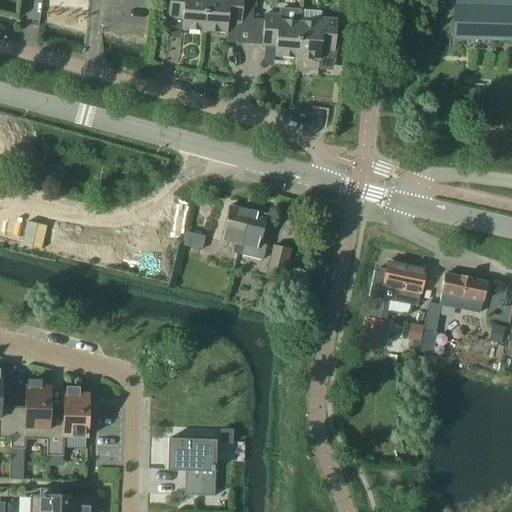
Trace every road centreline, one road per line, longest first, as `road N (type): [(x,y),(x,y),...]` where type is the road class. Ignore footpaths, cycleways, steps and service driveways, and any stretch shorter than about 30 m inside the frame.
road 1 (residential): [(0,46),(240,115),(323,152),(330,181)]
road 2 (unclassified): [(330,181),(0,95)]
road 3 (residential): [(0,342),(133,379),(131,511)]
road 4 (residential): [(511,274),(424,247),(398,227),(400,202)]
road 5 (residential): [(400,202),(427,177),(511,182)]
